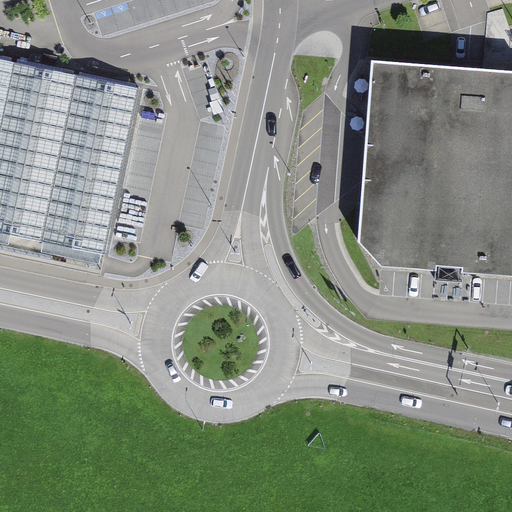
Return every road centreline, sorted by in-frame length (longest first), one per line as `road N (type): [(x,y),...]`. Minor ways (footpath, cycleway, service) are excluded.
road 1 (residential): [(511,374),(382,343),(343,325),(301,289),(283,248),(276,177),(254,150)]
road 2 (secondary): [(252,403),(319,387),(511,425)]
road 3 (secondary): [(511,393),(327,351),(281,315)]
road 4 (secondary): [(193,286),(114,300),(0,279)]
road 5 (secondary): [(0,316),(131,347),(164,374)]
road 6 (residential): [(254,150),(280,0)]
road 7 (residential): [(229,279),(254,150)]
